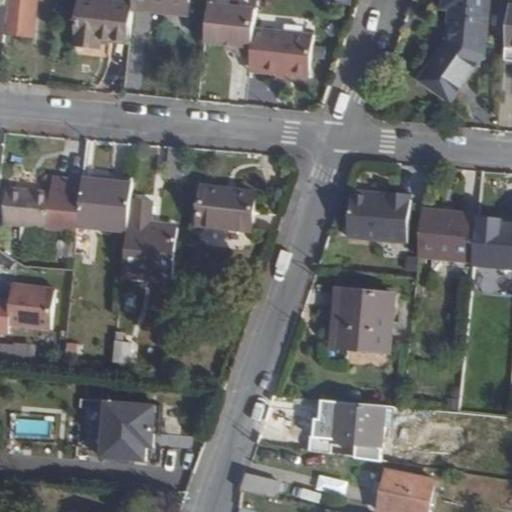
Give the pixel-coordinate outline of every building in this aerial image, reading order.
[(33,36),(37,0),(8,0),(7,11),(4,32),(33,36)] [(126,41),(127,3),(100,0),(80,0),(75,45),(101,48),(102,38),(126,41)] [(134,0),(134,4),(134,9),(187,15),(189,0),(134,0)] [(209,0),(210,4),(257,9),(258,0),(209,0)] [(452,103),(486,55),(491,0),(444,0),(444,9),(451,10),(448,42),(421,80),(452,103)] [(252,56),(255,29),(257,9),(210,4),(206,42),(236,45),(236,50),(235,54),(252,56)] [(265,68),(265,73),(277,74),(302,77),(303,67),(304,62),(307,35),(255,29),(252,56),(251,66),(265,68)] [(315,35),(307,35),(304,62),(303,67),(302,77),(310,78),(315,35)] [(187,149),(169,147),(165,179),(184,181),(187,149)] [(79,225),(84,178),(54,175),(52,191),(8,187),(4,221),(79,229),(79,225)] [(98,228),(107,179),(84,175),(84,178),(79,225),(98,228)] [(128,233),(132,200),(134,183),(107,179),(98,228),(128,233)] [(202,186),(198,228),(252,233),(256,192),(202,186)] [(408,243),(412,195),(387,192),(387,197),(370,196),(367,192),(357,191),(352,195),(348,237),(408,243)] [(155,202),(132,200),(128,233),(123,277),(173,281),(179,225),(153,224),(153,221),(155,202)] [(423,210),(421,231),(419,258),(474,263),(478,214),(423,210)] [(53,327),(57,286),(14,282),(14,299),(0,298),(0,330),(9,331),(10,323),(53,327)] [(337,289),(331,348),(390,353),(396,295),(337,289)] [(114,363),(128,364),(129,365),(131,342),(116,341),(114,362),(114,363)] [(0,364),(14,366),(16,346),(0,344),(0,364)] [(127,373),(128,364),(114,363),(113,372),(127,373)] [(164,364),(161,384),(180,386),(181,365),(164,364)] [(153,406),(105,401),(100,458),(148,462),(153,406)] [(336,402),(331,442),(383,448),(388,407),(336,402)] [(454,446),(465,447),(466,432),(456,431),(454,446)] [(389,470),(386,484),(376,481),(374,492),(384,494),(380,511),(382,511),(429,511),(436,480),(389,470)] [(248,474),(242,491),(278,499),(281,482),(248,474)]
